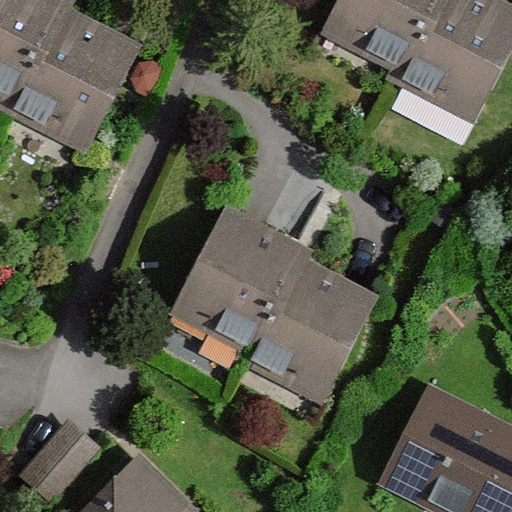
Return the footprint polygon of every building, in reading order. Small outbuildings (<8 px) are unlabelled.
[(55,0),(0,0),(0,117),(84,168),(151,57),(55,0)] [(511,36),(511,0),(331,0),(312,37),(471,117),(511,36)] [(380,298),(223,218),(168,323),(325,404),(380,298)] [(379,499),(403,511),(511,511),(511,436),(433,396),(379,499)] [(75,416),(23,471),(54,501),(107,446),(75,416)] [(97,511),(186,511),(140,468),(97,511)]
